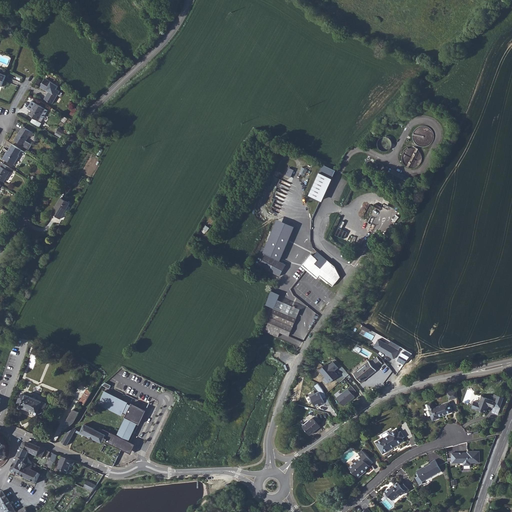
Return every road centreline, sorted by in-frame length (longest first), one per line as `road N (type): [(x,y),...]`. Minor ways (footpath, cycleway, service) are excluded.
road 1 (tertiary): [(0,258),(53,161),(110,88),(172,30),(189,0)]
road 2 (unclassified): [(325,203),(316,238),(342,265),(347,286),(279,396),(267,450)]
road 3 (secondary): [(22,434),(116,474),(142,466),(259,481)]
road 4 (secondary): [(301,454),(391,393),(511,364)]
road 5 (residential): [(342,511),(403,458),(452,434)]
